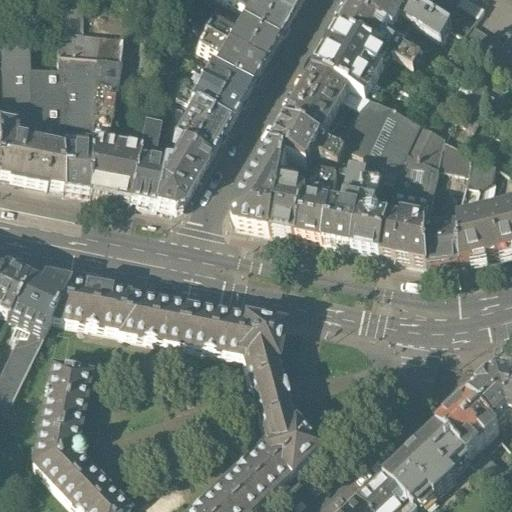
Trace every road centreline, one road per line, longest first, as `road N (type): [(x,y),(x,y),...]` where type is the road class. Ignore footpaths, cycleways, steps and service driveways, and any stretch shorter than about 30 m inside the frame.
road 1 (residential): [(334,0),(203,225),(197,255)]
road 2 (primary): [(190,287),(426,333)]
road 3 (primary): [(426,300),(197,255)]
road 4 (residential): [(311,511),(405,421),(426,333)]
